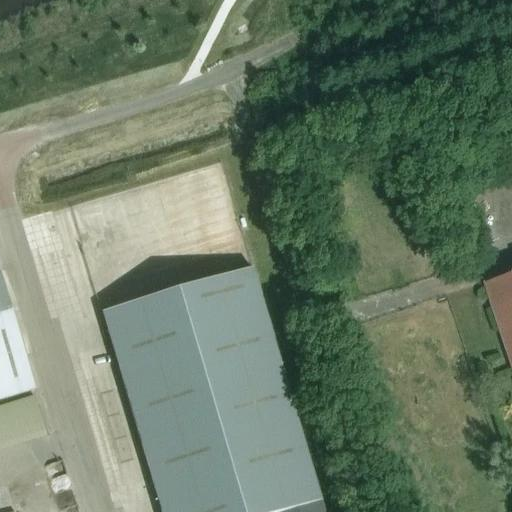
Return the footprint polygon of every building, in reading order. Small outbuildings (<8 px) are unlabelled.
[(209,212),(215,230),(234,224),(229,206),(209,212)] [(223,274),(245,270),(243,260),(221,264),(223,274)] [(103,313),(161,511),(324,511),(253,269),(103,313)] [(0,402),(37,391),(0,270),(0,402)] [(511,273),(484,282),(511,368),(511,273)] [(42,395),(0,406),(0,448),(53,434),(42,395)]
